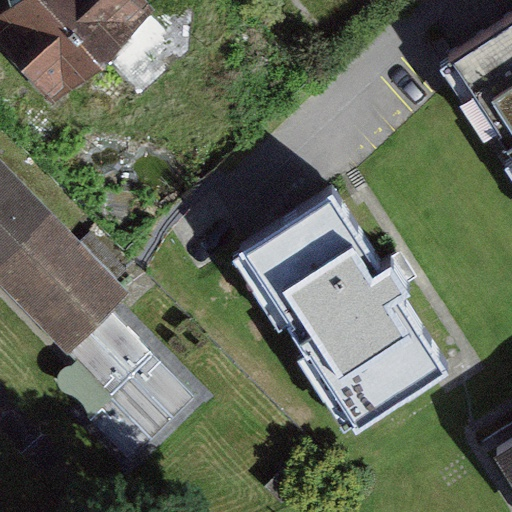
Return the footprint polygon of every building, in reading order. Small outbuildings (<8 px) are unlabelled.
[(148,47),(103,0),(0,0),(0,3),(0,21),(4,29),(0,32),(0,92),(48,143),(148,47)] [(511,13),(453,51),(511,144),(511,13)] [(0,149),(0,278),(55,337),(120,277),(0,149)] [(330,185),(242,241),(356,419),(444,363),(393,283),(330,185)] [(511,435),(495,446),(511,472),(511,435)]
